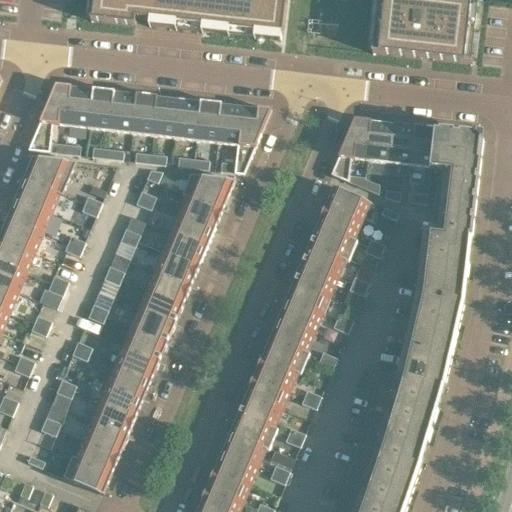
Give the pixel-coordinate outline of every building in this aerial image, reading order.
[(91,0),(89,22),(132,27),(133,20),(146,22),(280,36),(283,0),(91,0)] [(459,0),(377,0),(372,52),(469,62),(475,2),(459,0)] [(68,128),(73,88),(58,86),(30,151),(50,154),(51,144),(53,126),(68,128)] [(94,91),(73,88),(68,128),(90,130),(94,91)] [(116,93),(94,91),(90,130),(111,133),(116,93)] [(137,95),(116,93),(111,133),(133,135),(137,95)] [(159,98),(137,95),(133,135),(154,137),(159,98)] [(180,100),(159,98),(154,137),(175,140),(180,100)] [(201,103),(180,100),(175,140),(197,142),(201,103)] [(223,105),(201,103),(197,142),(218,145),(223,105)] [(244,108),(223,105),(218,145),(239,147),(240,147),(244,108)] [(273,111),(244,108),(240,147),(239,147),(237,165),(236,175),(245,176),(273,111)] [(352,160),(368,162),(372,122),(356,121),(332,176),(349,183),(350,177),(352,160)] [(394,125),(372,122),(368,162),(389,164),(394,125)] [(389,164),(411,167),(415,127),(394,125),(389,164)] [(415,127),(411,167),(432,169),(432,170),(433,171),(437,131),(437,130),(415,127)] [(446,389),(466,304),(484,141),(485,141),(480,135),(480,136),(437,131),(433,171),(440,171),(425,296),(406,379),(381,373),(359,447),(336,511),(407,511),(423,467),(446,389)] [(51,144),(50,154),(65,155),(66,146),(51,144)] [(82,148),(66,146),(65,155),(81,157),(82,148)] [(109,151),(94,149),(93,159),(108,160),(109,151)] [(109,151),(108,160),(124,162),(125,153),(109,151)] [(152,156),(137,154),(136,164),(151,165),(152,156)] [(152,156),(151,165),(167,167),(168,157),(152,156)] [(64,197),(78,164),(33,158),(27,173),(28,173),(26,177),(25,177),(24,180),(61,195),(61,196),(64,197)] [(195,161),(180,159),(178,168),(194,170),(195,161)] [(195,161),(194,170),(209,172),(211,162),(195,161)] [(222,164),(221,173),(236,175),(237,165),(222,164)] [(151,172),(148,180),(159,185),(164,173),(151,172)] [(192,177),(184,196),(223,213),(224,210),(225,206),(226,206),(236,182),(192,177)] [(366,180),(366,179),(350,177),(349,183),(365,190),(366,180)] [(61,195),(24,180),(16,199),(53,215),(61,196),(61,195)] [(365,190),(380,196),(381,186),(366,180),(365,190)] [(326,208),(363,223),(371,204),(372,205),(372,203),(334,187),(328,201),(329,201),(327,205),(326,208)] [(402,193),(386,191),(386,198),(393,202),(401,203),(402,193)] [(157,199),(143,193),(140,199),(155,205),(157,199)] [(429,196),(414,194),(413,204),(428,206),(429,196)] [(223,213),(184,196),(183,197),(186,198),(178,216),(215,232),(216,229),(218,225),(223,213)] [(86,205),(100,211),(103,204),(89,198),(86,205)] [(53,215),(16,199),(10,213),(11,213),(9,217),(8,219),(45,235),(53,215)] [(155,205),(140,199),(137,206),(152,212),(155,205)] [(100,211),(86,205),(82,213),(97,219),(100,211)] [(363,223),(326,208),(321,220),(319,224),(318,226),(355,242),(355,240),(363,223)] [(400,215),(385,209),(382,215),(397,222),(400,215)] [(215,232),(178,216),(171,235),(207,251),(215,232)] [(45,235),(8,219),(2,233),(3,233),(1,237),(0,237),(0,239),(36,255),(45,235)] [(355,242),(318,226),(313,239),(311,243),(310,245),(347,261),(346,262),(349,263),(358,242),(355,240),(355,242)] [(142,236),(127,230),(124,237),(139,243),(142,236)] [(207,251),(171,235),(163,254),(200,269),(201,267),(200,266),(202,262),(207,251)] [(69,245),(84,251),(87,244),(72,237),(69,245)] [(139,243),(124,237),(121,243),(136,250),(139,243)] [(36,255),(0,239),(0,263),(28,275),(36,255)] [(386,247),(372,241),(369,247),(384,253),(386,247)] [(84,251),(69,245),(66,252),(80,258),(84,251)] [(347,261),(310,245),(305,257),(305,258),(304,262),(303,262),(302,264),(339,280),(346,262),(347,261)] [(384,253),(369,247),(366,254),(381,260),(384,253)] [(200,269),(163,254),(155,273),(192,288),(193,285),(192,285),(194,281),(195,281),(200,269)] [(28,275),(0,263),(0,286),(19,295),(28,275)] [(339,280),(302,264),(297,276),(297,277),(296,281),(295,280),(294,283),(331,298),(339,280)] [(126,274),(111,268),(108,274),(123,281),(126,274)] [(192,288),(155,273),(147,291),(184,307),(185,304),(184,304),(186,300),(187,300),(192,288)] [(123,281),(108,274),(105,281),(120,287),(123,281)] [(52,285),(67,291),(70,283),(55,277),(52,285)] [(370,285),(356,278),(353,285),(368,291),(370,285)] [(331,298),(294,283),(289,295),(290,295),(288,300),(287,299),(286,302),(323,317),(331,298)] [(67,291),(52,285),(49,292),(64,298),(67,291)] [(368,291),(353,285),(350,292),(365,298),(368,291)] [(19,295),(0,286),(0,309),(11,315),(19,295)] [(184,307),(147,291),(139,310),(176,326),(177,323),(176,323),(178,319),(179,319),(184,307)] [(323,317),(286,302),(278,320),(315,336),(323,317)] [(110,312),(95,306),(92,313),(107,319),(110,312)] [(11,315),(0,309),(0,333),(3,334),(11,315)] [(176,326),(139,310),(131,329),(168,345),(169,343),(168,342),(170,338),(171,338),(176,326)] [(107,319),(92,313),(89,319),(104,325),(107,319)] [(355,322),(340,316),(337,323),(352,329),(355,322)] [(53,323),(38,317),(35,325),(50,331),(53,323)] [(315,336),(278,320),(273,333),(274,333),(272,337),(271,337),(270,339),(307,355),(308,353),(315,336)] [(352,329),(337,323),(334,329),(349,335),(352,329)] [(50,331),(35,325),(32,332),(47,338),(50,331)] [(168,345),(131,329),(123,348),(160,363),(161,361),(160,361),(162,357),(163,357),(168,345)] [(307,355),(270,339),(265,352),(266,352),(264,356),(263,356),(262,358),(299,374),(302,376),(311,354),(308,353),(307,355)] [(94,350),(79,343),(76,350),(91,356),(94,350)] [(160,363),(123,348),(115,367),(152,382),(153,380),(152,380),(154,376),(155,376),(160,363)] [(91,356),(76,350),(74,357),(88,363),(91,356)] [(339,360),(324,354),(321,360),(336,366),(339,360)] [(36,364),(21,357),(18,365),(33,371),(36,364)] [(299,374),(262,358),(257,371),(258,371),(256,375),(255,375),(255,377),(291,392),(299,374)] [(336,366),(321,360),(318,367),(333,373),(336,366)] [(33,371),(18,365),(15,372),(30,379),(33,371)] [(152,382),(115,367),(107,386),(144,401),(152,382)] [(291,392),(255,377),(249,390),(250,390),(248,394),(247,394),(247,396),(283,411),(291,392)] [(78,387),(63,381),(60,388),(75,394),(78,387)] [(144,401),(107,386),(100,404),(136,420),(137,418),(137,417),(138,413),(139,414),(144,401)] [(75,394),(60,388),(58,394),(72,401),(75,394)] [(323,398),(308,392),(305,399),(320,405),(323,398)] [(283,411),(247,396),(241,409),(242,409),(240,413),(239,413),(239,415),(276,430),(276,429),(283,411)] [(20,404),(5,397),(2,405),(16,411),(20,404)] [(320,405),(305,399),(302,405),(317,411),(320,405)] [(136,420),(100,404),(92,423),(129,439),(129,437),(129,436),(131,432),(136,420)] [(16,411),(2,405),(0,408),(0,412),(13,418),(16,411)] [(276,430),(239,415),(233,427),(234,428),(232,432),(232,431),(231,433),(268,449),(267,450),(270,451),(279,430),(276,429),(276,430)] [(62,425),(48,419),(45,425),(60,432),(62,425)] [(129,439),(92,423),(84,442),(121,457),(122,455),(121,455),(123,451),(129,439)] [(45,425),(42,432),(57,438),(60,432),(45,425)] [(307,436),(292,430),(289,436),(304,442),(307,436)] [(268,449),(231,433),(223,452),(260,468),(267,450),(268,449)] [(304,442),(289,436),(287,443),(301,449),(304,442)] [(121,457),(84,442),(76,459),(73,458),(73,459),(113,476),(114,474),(113,474),(115,470),(121,457)] [(260,468),(223,452),(218,465),(216,469),(215,471),(252,486),(260,468)] [(31,457),(29,464),(43,470),(46,463),(31,457)] [(113,476),(73,459),(65,479),(104,496),(113,476)] [(291,473),(276,467),(274,474),(288,480),(291,473)] [(252,486),(215,471),(210,484),(209,488),(208,488),(207,490),(244,505),(252,486)] [(288,480),(274,474),(271,480),(286,487),(288,480)] [(14,480),(6,476),(1,488),(9,492),(14,480)] [(34,488),(26,485),(21,497),(29,500),(34,488)] [(241,511),(244,505),(207,490),(202,503),(201,507),(200,507),(199,509),(207,511),(241,511)] [(54,496),(46,493),(41,505),(49,509),(54,496)] [(0,499),(0,511),(14,511),(17,506),(0,499)]
